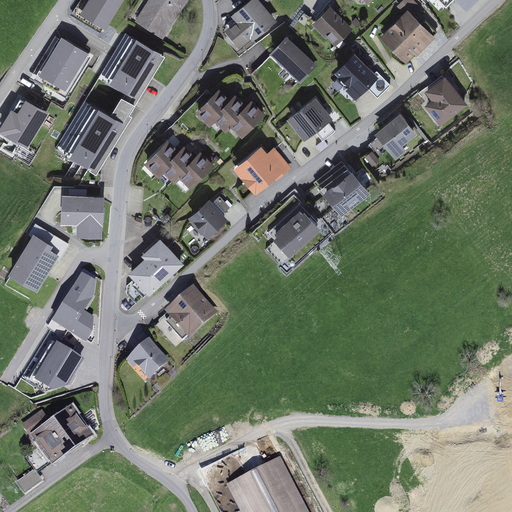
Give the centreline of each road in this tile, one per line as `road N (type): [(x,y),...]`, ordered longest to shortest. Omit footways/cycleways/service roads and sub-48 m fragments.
road 1 (residential): [(108,325),(144,314),(379,114),(493,0)]
road 2 (unclassified): [(108,325),(127,154),(198,52),(208,31),(206,0)]
road 3 (residential): [(113,436),(8,511)]
